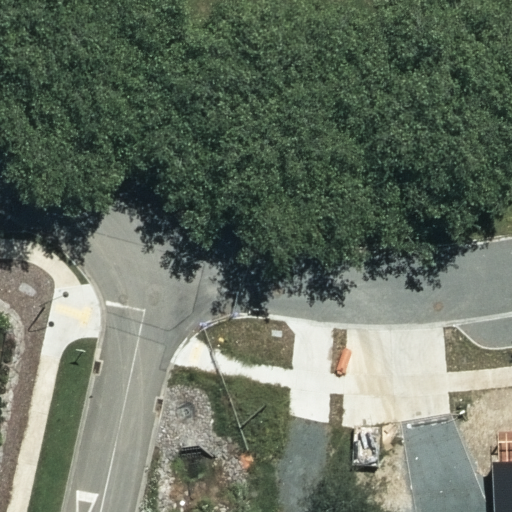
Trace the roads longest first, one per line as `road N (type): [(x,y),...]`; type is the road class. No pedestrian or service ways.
road 1 (track): [(157,252),(234,269),(342,273),(511,259)]
road 2 (residential): [(157,252),(99,511)]
road 3 (residential): [(157,252),(54,199),(0,147)]
